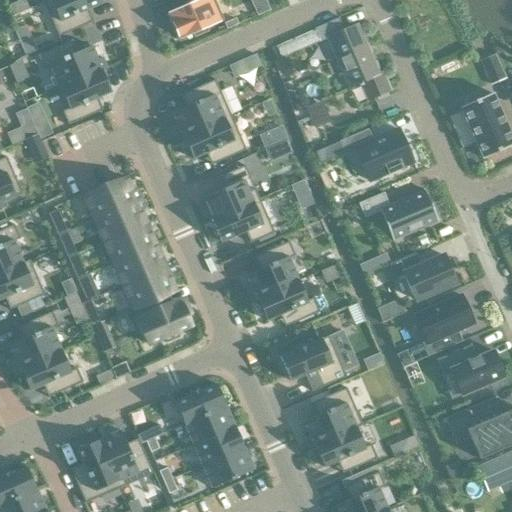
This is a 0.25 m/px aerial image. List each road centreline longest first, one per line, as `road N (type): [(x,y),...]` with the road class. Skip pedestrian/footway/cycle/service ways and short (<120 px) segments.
road 1 (residential): [(233,351),(135,116),(136,88),(154,71)]
road 2 (residential): [(464,205),(375,0)]
road 3 (residential): [(27,437),(233,351)]
road 4 (residential): [(154,71),(331,0)]
road 5 (residential): [(307,511),(233,351)]
road 6 (residential): [(511,315),(464,205)]
